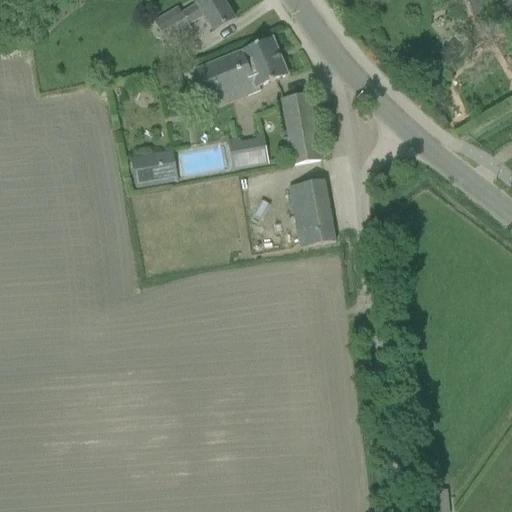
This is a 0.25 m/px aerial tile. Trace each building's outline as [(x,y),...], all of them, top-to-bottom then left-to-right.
[(197,6),(158,30),(167,45),(191,31),(189,27),(203,18),(213,34),(216,32),(234,22),(220,0),(207,0),(200,4),(196,6),(197,6)] [(466,0),(465,1),(475,18),(488,11),(482,0),(466,0)] [(195,73),(208,104),(244,90),(247,98),(260,93),(259,90),(287,78),(271,41),(195,73)] [(320,163),(309,96),(281,101),(293,168),(320,163)] [(227,141),(232,174),(264,169),(258,136),(256,136),(257,141),(240,143),(239,139),(227,141)] [(131,159),(136,190),(177,183),(171,152),(131,159)] [(289,189),(299,251),(335,245),(324,183),(289,189)] [(424,495),(425,511),(424,499),(425,511),(447,511),(445,493),(424,495)]
